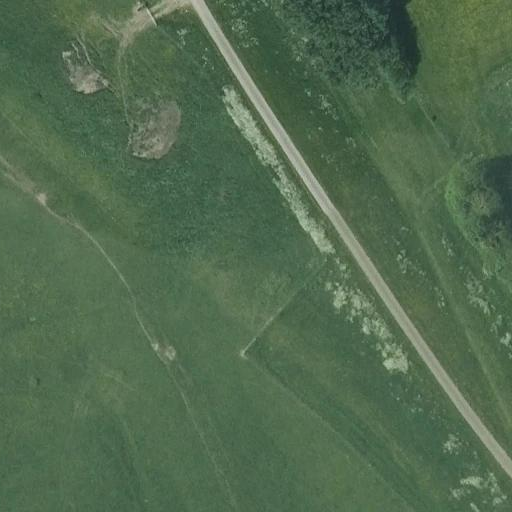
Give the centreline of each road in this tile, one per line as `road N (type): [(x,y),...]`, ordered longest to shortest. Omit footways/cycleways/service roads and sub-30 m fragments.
road 1 (track): [(511,465),(420,347),(197,0)]
road 2 (track): [(511,429),(428,244)]
